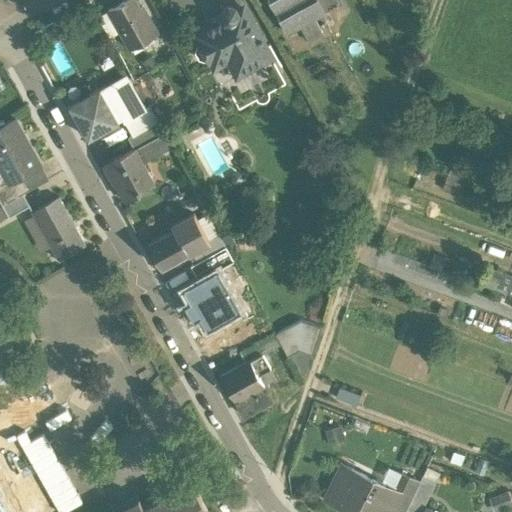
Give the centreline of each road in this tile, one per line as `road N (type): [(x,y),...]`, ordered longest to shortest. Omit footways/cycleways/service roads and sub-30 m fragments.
road 1 (residential): [(275,511),(3,34)]
road 2 (track): [(270,506),(440,0)]
